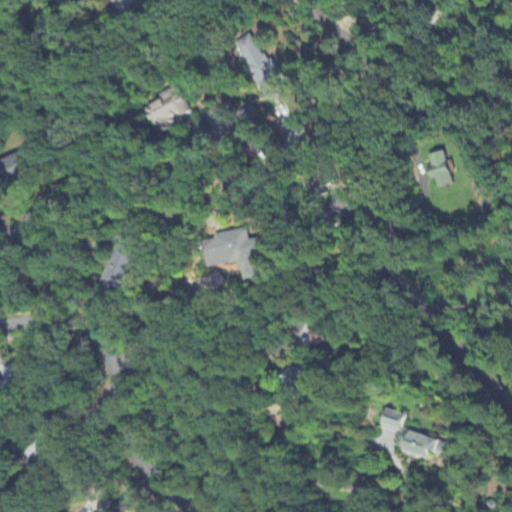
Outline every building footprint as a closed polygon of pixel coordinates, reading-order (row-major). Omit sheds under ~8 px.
[(214,269),(246,264),(249,282),(264,280),(256,230),(227,234),(228,239),(210,242),(214,269)] [(107,285),(126,291),(141,248),(121,242),(107,285)] [(212,282),(225,298),(238,288),(224,272),(212,282)] [(330,344),(324,329),(312,333),(317,349),(330,344)] [(293,385),(311,392),(318,374),(299,367),(293,385)] [(404,452),(430,459),(432,453),(447,457),(451,445),(406,431),(410,416),(390,410),(384,430),(408,437),(404,452)]
